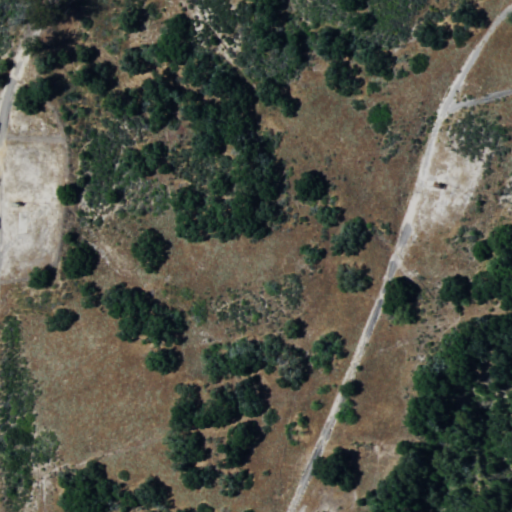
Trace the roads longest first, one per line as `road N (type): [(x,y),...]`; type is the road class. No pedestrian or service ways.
road 1 (residential): [(511,5),(447,100),(376,309),(289,511)]
road 2 (residential): [(0,127),(13,72),(48,0)]
